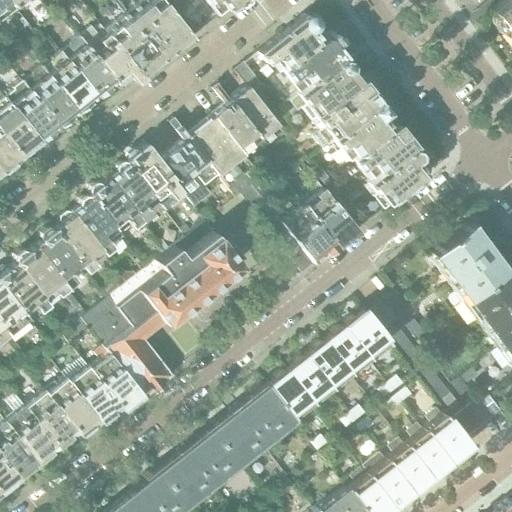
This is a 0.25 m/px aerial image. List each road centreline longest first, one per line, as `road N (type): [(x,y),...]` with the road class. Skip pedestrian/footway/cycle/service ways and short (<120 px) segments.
road 1 (residential): [(485,157),(34,511)]
road 2 (residential): [(276,0),(0,217)]
road 3 (residential): [(366,0),(485,157)]
road 4 (residential): [(511,109),(430,0)]
